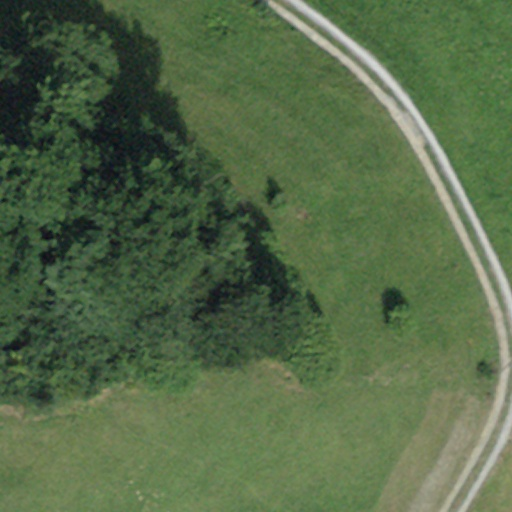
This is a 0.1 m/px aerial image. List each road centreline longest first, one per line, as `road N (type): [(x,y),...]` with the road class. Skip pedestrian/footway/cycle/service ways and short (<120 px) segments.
road 1 (track): [(511,349),(488,266),(388,89),(266,0)]
road 2 (track): [(453,511),(508,422),(511,368)]
